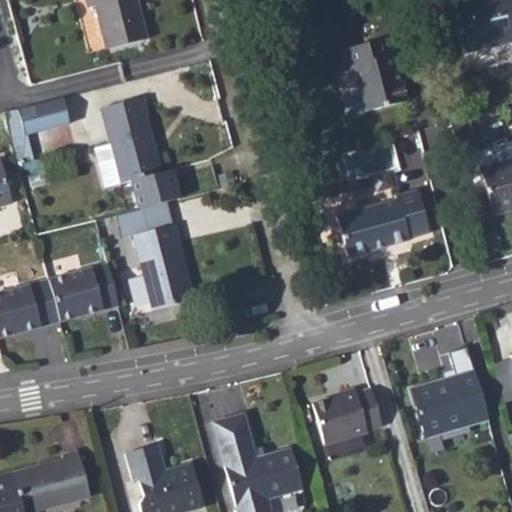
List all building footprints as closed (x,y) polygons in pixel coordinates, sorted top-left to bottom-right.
[(95,13),(106,51),(142,41),(131,2),(136,0),(81,0),(86,16),(95,13)] [(511,0),(489,0),(454,9),(467,61),(511,49),(511,0)] [(396,39),(350,50),(355,72),(363,71),(370,90),(366,100),(370,109),(376,112),(417,103),(396,39)] [(141,101),(98,113),(107,147),(88,152),(99,193),(131,184),(139,213),(179,202),(171,174),(159,177),(143,121),(146,120),(141,101)] [(0,149),(72,130),(65,104),(0,121),(0,149)] [(511,167),(495,172),(508,219),(511,217),(511,167)] [(408,201),(349,217),(360,257),(441,235),(429,190),(407,197),(408,201)] [(169,233),(126,244),(146,320),(186,310),(173,259),(176,259),(169,233)] [(109,267),(47,282),(48,286),(57,325),(119,311),(109,267)] [(48,286),(0,297),(0,342),(58,329),(57,325),(48,286)] [(511,400),(511,360),(495,365),(505,402),(511,400)] [(481,373),(418,389),(432,443),(496,427),(481,373)] [(324,402),(336,444),(390,429),(379,388),(368,391),(367,386),(340,394),(341,398),(324,402)] [(256,410),(224,419),(250,511),(280,511),(283,507),(279,495),(314,485),(302,445),(268,454),(256,410)] [(186,469),(179,444),(142,454),(149,480),(154,479),(159,498),(155,499),(157,511),(187,511),(219,503),(208,462),(186,469)] [(81,460),(0,481),(0,486),(6,511),(53,511),(108,498),(96,453),(80,457),(81,460)]
